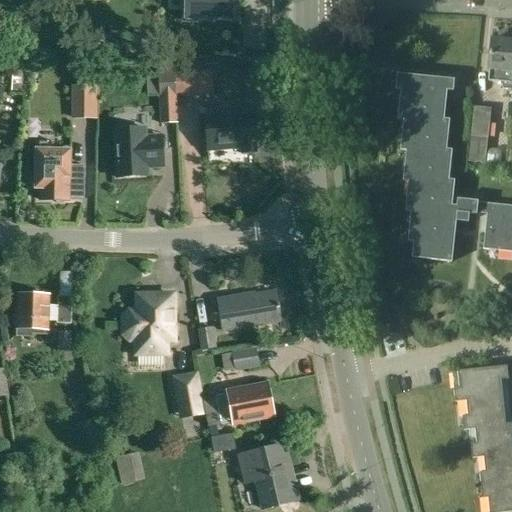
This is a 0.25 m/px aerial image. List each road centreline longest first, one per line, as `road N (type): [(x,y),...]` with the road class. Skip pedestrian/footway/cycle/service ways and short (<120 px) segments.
road 1 (residential): [(317,222),(188,240),(0,232)]
road 2 (secondary): [(381,511),(344,378),(317,222)]
road 3 (secondary): [(317,222),(308,0)]
